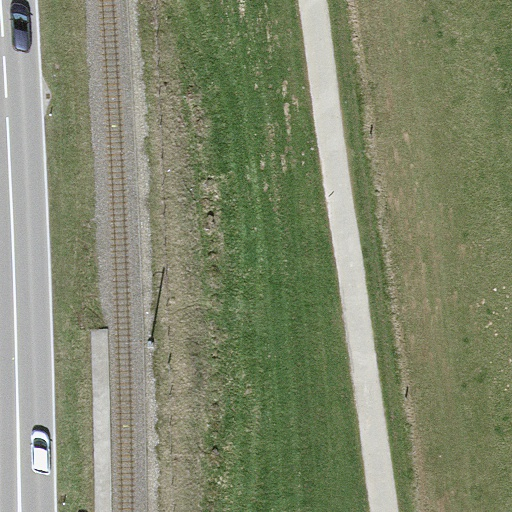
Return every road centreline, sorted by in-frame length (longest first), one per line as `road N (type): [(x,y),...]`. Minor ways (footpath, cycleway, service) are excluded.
road 1 (track): [(385,511),(312,0)]
road 2 (primary): [(0,9),(18,511)]
